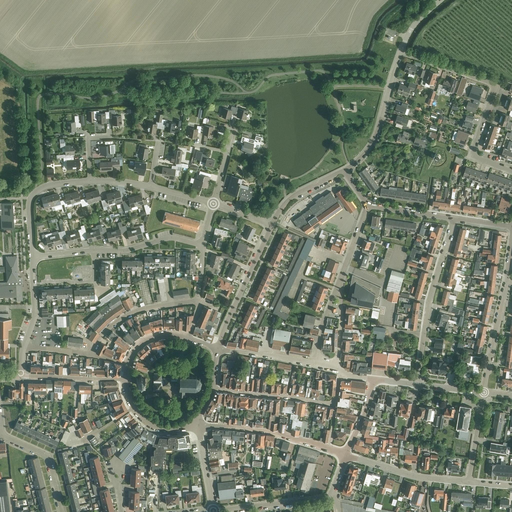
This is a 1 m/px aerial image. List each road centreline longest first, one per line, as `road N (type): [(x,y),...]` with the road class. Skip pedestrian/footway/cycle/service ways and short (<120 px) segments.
road 1 (residential): [(511,169),(474,155),(493,83),(401,51)]
road 2 (residential): [(416,385),(429,298),(454,219)]
road 3 (unclassified): [(217,348),(272,223)]
road 4 (unclassified): [(468,483),(346,453)]
road 5 (residential): [(91,354),(119,320),(198,300)]
road 6 (unclassified): [(212,510),(333,496)]
